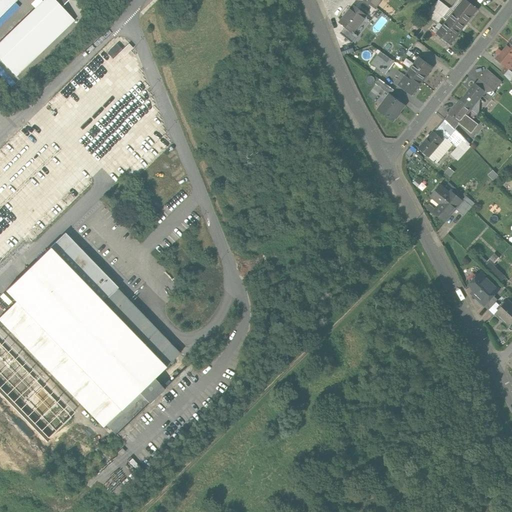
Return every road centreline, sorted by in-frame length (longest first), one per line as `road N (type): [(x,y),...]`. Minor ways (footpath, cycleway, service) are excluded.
road 1 (residential): [(492,367),(384,166)]
road 2 (residential): [(384,166),(511,6)]
road 3 (residential): [(384,166),(309,0)]
